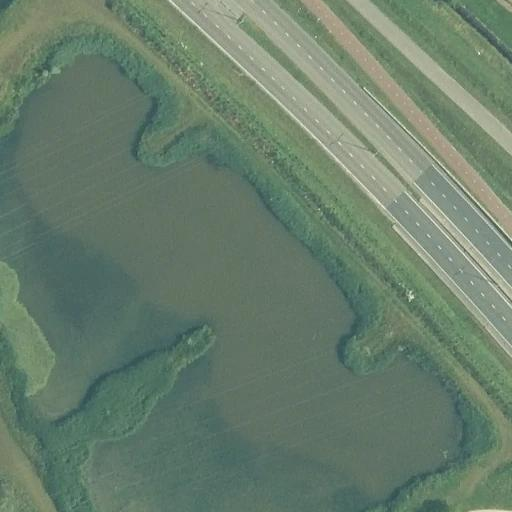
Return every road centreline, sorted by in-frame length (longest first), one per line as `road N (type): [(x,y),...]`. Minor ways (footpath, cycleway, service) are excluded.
road 1 (primary): [(189,0),(511,326)]
road 2 (primary): [(511,268),(252,0)]
